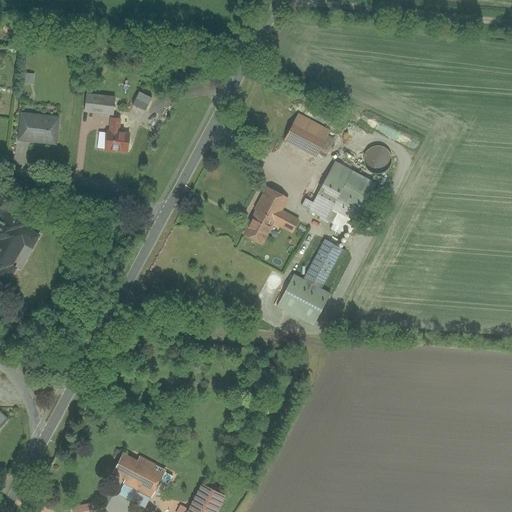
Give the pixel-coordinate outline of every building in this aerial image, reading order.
[(34,74),(25,73),(24,84),(33,85),(34,74)] [(152,99),(140,92),(133,104),(145,111),(152,99)] [(116,97),(87,93),(85,112),(113,115),(116,97)] [(59,117),(20,113),(18,141),(57,145),(59,117)] [(288,130),(322,149),(332,131),(297,113),(288,130)] [(111,130),(108,130),(105,151),(129,153),(131,133),(120,132),(121,119),(113,118),(111,130)] [(91,136),(78,135),(77,146),(89,147),(91,136)] [(368,170),(372,174),(377,175),(383,175),(388,173),(391,169),(394,165),(395,161),(394,156),(392,151),(389,148),(385,145),(380,144),(375,145),(370,147),(367,151),(364,156),(364,161),(365,166),(368,170)] [(334,160),(307,209),(350,232),(376,182),(334,160)] [(242,233),(263,244),(288,198),(267,186),(242,233)] [(31,230),(9,218),(0,233),(0,282),(9,267),(23,243),(31,230)] [(40,236),(31,230),(23,243),(33,248),(40,236)] [(305,275),(326,286),(345,249),(325,239),(305,275)] [(18,272),(9,267),(0,282),(0,284),(8,289),(18,272)] [(0,425),(9,415),(0,406),(0,425)] [(139,492),(151,499),(167,469),(128,448),(112,478),(124,485),(139,492)] [(185,511),(217,511),(226,496),(202,483),(185,511)] [(128,511),(139,492),(124,485),(112,507),(122,511),(128,511)] [(92,511),(90,502),(72,507),(72,511),(92,511)]
